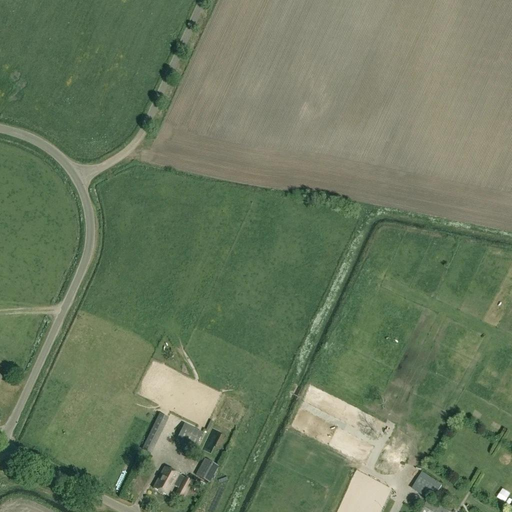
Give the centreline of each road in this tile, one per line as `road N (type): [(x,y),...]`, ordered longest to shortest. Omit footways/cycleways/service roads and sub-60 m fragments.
road 1 (unclassified): [(2,444),(77,282),(91,233),(87,200),(68,165),(0,130)]
road 2 (unclassified): [(130,511),(2,444)]
